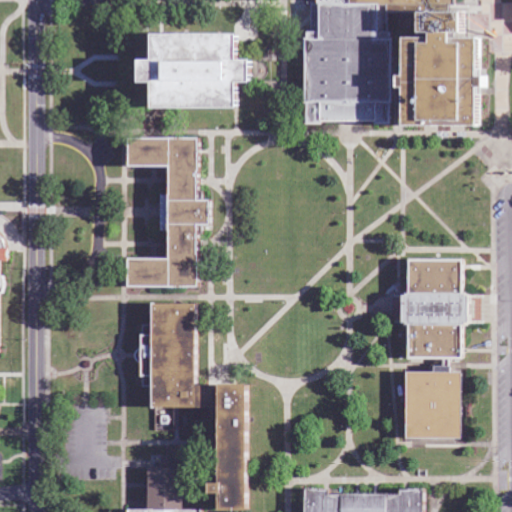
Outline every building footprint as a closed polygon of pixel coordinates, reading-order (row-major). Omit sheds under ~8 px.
[(178,86),(178,111),(265,111),(265,86),(278,86),(278,63),(265,63),(265,37),(179,36),(179,62),(166,62),(166,86),(178,86)] [(427,126),(427,114),(426,114),(426,98),(413,99),(413,126),(427,126)] [(213,290),(213,227),(224,227),(225,203),(212,203),(213,141),(144,140),(144,169),(184,169),(184,198),(174,198),(174,232),(184,232),(184,261),(143,261),(143,289),(213,290)] [(0,355),(11,356),(11,245),(0,239),(0,355)] [(476,263),(420,262),(420,328),(423,328),(422,361),(476,361),(476,328),(484,328),(484,296),(476,296),(476,263)] [(270,511),(270,389),(211,389),(211,307),(167,306),(167,337),(152,337),(152,380),(167,380),(167,411),(241,411),(241,488),(235,488),(235,500),(241,500),(241,511),(270,511)] [(418,441),(474,441),(475,375),(464,375),(464,369),(446,369),(446,375),(419,374),(418,441)] [(193,511),(193,471),(159,471),(158,511),(193,511)] [(437,511),(437,493),(413,493),(413,497),(342,497),(342,492),(318,492),(317,511),(437,511)]
